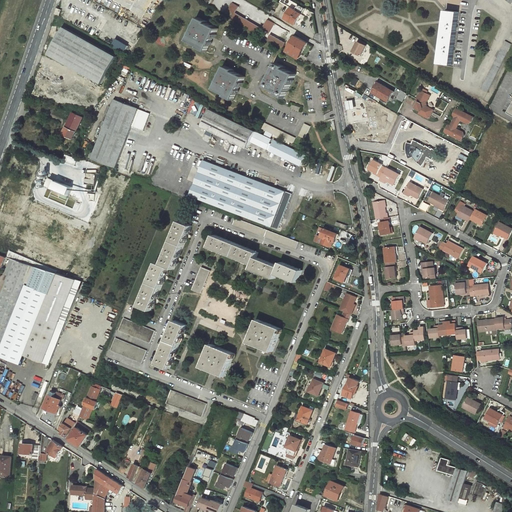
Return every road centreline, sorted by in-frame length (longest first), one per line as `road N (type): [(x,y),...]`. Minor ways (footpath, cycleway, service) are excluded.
road 1 (residential): [(265,417),(325,271),(320,261),(203,223),(146,361),(150,370)]
road 2 (tertiary): [(322,0),(375,290)]
road 3 (residential): [(420,311),(487,309),(505,269),(501,256),(432,220),(404,221)]
road 4 (unclassified): [(177,511),(0,399)]
road 5 (residential): [(292,491),(365,313),(376,312)]
road 6 (secondary): [(51,0),(0,151)]
road 7 (unknown): [(306,183),(157,132)]
road 8 (unknown): [(346,144),(390,146),(406,113),(440,126),(453,100)]
road 9 (tertiary): [(404,410),(511,477)]
road 10 (residential): [(150,370),(265,417)]
